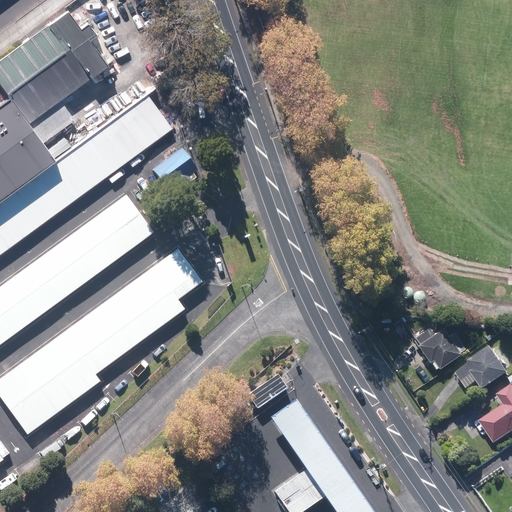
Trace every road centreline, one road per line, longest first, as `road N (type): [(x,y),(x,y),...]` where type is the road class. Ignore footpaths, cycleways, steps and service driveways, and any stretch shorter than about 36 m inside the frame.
road 1 (secondary): [(209,0),(319,302),(449,511)]
road 2 (track): [(511,312),(466,304),(433,282),(370,166),(352,160),(272,177)]
